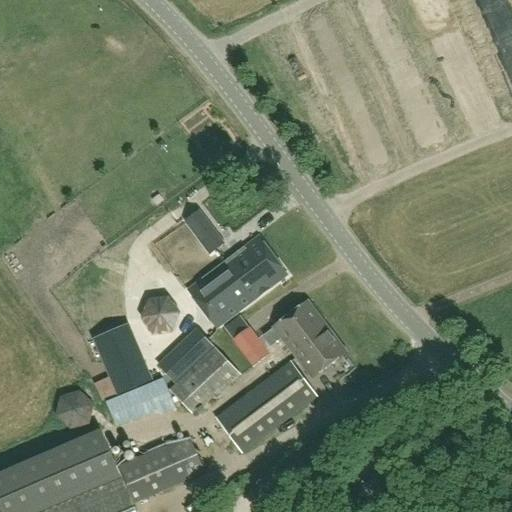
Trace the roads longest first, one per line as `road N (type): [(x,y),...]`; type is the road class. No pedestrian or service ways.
road 1 (tertiary): [(511,410),(391,300),(182,28),(150,0)]
road 2 (unknown): [(511,128),(437,155),(334,223)]
road 3 (unknown): [(205,58),(319,0)]
